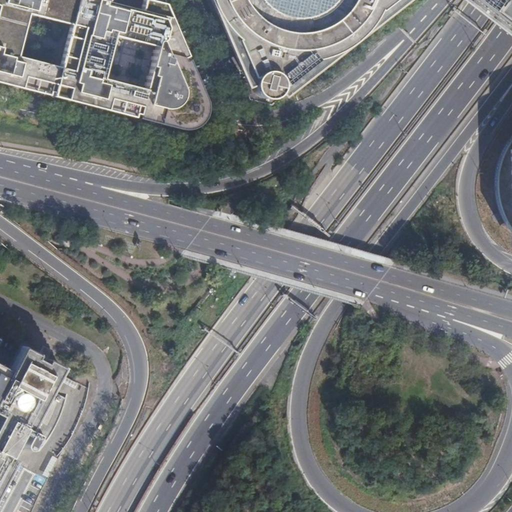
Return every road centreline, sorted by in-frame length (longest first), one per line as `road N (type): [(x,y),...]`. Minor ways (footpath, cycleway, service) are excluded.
road 1 (motorway): [(493,0),(238,315),(105,511)]
road 2 (motorway): [(156,511),(289,309),(511,39)]
road 3 (motorway): [(343,511),(318,490),(298,447),(293,403),(305,356),(352,280),(511,75)]
road 4 (primary): [(511,310),(94,194)]
road 5 (primary): [(0,189),(396,297)]
road 6 (motorway): [(433,8),(360,95),(279,161),(201,189),(115,186),(94,194)]
road 7 (motorway): [(0,226),(111,311),(135,350),(131,410),(78,511)]
road 8 (residential): [(43,511),(97,407),(102,372),(88,351),(0,304)]
road 9 (unclassified): [(225,114),(207,141),(176,150),(0,104)]
road 10 (motorway): [(433,8),(314,103),(259,120),(225,114)]
road 11 (motorway): [(511,267),(474,229),(468,204),(476,150),(511,94)]
road 12 (motorway): [(396,297),(486,341),(511,365)]
road 13 (unclassified): [(182,0),(225,114)]
road 14 (primary): [(396,297),(511,330)]
